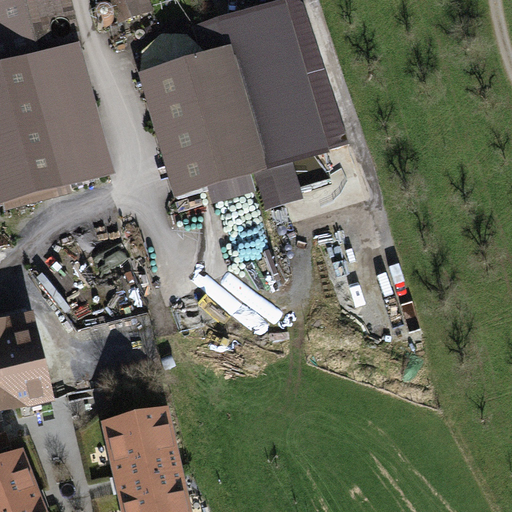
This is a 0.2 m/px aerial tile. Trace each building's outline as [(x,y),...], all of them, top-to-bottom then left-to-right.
[(6,0),(25,68),(0,74),(0,189),(2,197),(108,170),(63,0),(6,0)] [(151,8),(148,0),(112,0),(117,13),(124,10),(126,17),(151,8)] [(216,19),(226,54),(260,170),(323,152),(279,1),(216,19)] [(226,54),(159,74),(193,190),(260,170),(226,54)] [(56,211),(69,245),(122,224),(109,190),(56,211)] [(28,342),(0,349),(0,412),(42,402),(28,342)] [(187,511),(165,411),(106,425),(125,511),(187,511)] [(6,432),(0,434),(0,450),(12,446),(6,432)] [(42,511),(20,454),(0,461),(0,511),(42,511)]
